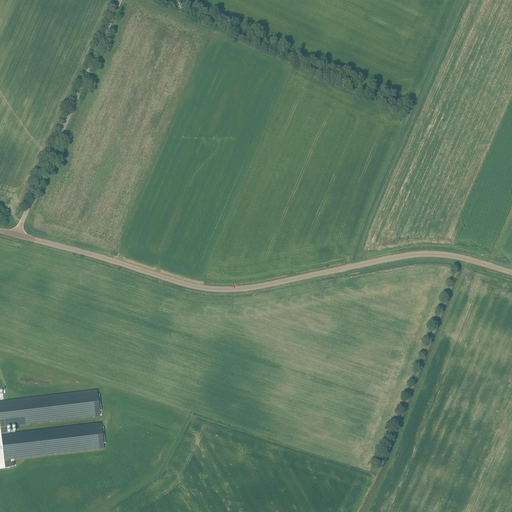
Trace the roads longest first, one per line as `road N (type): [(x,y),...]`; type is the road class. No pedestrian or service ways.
road 1 (tertiary): [(511,274),(409,255),(218,289),(18,235)]
road 2 (unclassified): [(18,235),(121,0)]
